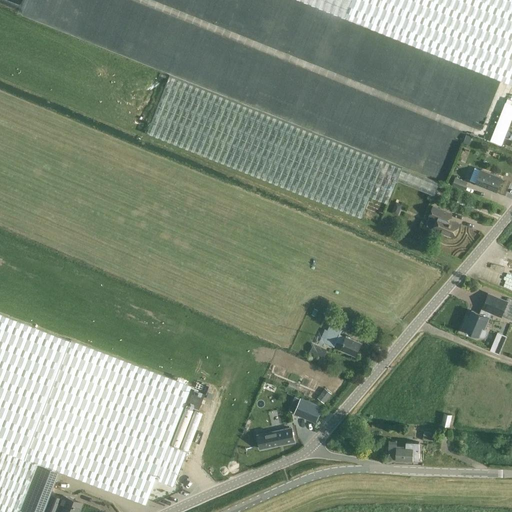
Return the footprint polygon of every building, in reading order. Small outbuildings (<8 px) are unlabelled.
[(511,0),(300,0),(511,84),(511,0)] [(147,133),(361,218),(370,197),(388,204),(397,181),(434,195),(439,183),(169,76),(147,133)] [(498,193),(504,179),(481,170),(475,185),(498,193)] [(453,177),(451,185),(464,188),(465,179),(453,177)] [(433,229),(454,237),(459,224),(444,218),(446,212),(433,207),(429,217),(427,223),(427,226),(434,228),(433,229)] [(509,301),(488,293),(479,314),(472,311),(468,322),(465,321),(462,329),(483,338),(486,337),(488,333),(487,330),(486,329),(493,313),(501,317),(509,301)] [(0,511),(42,511),(50,494),(58,472),(145,505),(154,479),(173,486),(186,451),(168,444),(190,387),(0,313),(0,511)] [(341,349),(355,355),(361,343),(346,337),(340,334),(342,330),(330,324),(326,332),(324,331),(318,343),(322,345),(324,342),(334,347),(336,341),(343,344),(341,349)] [(498,332),(491,349),(500,353),(507,335),(498,332)] [(309,353),(324,357),(326,348),(312,344),(309,353)] [(316,422),(322,407),(301,398),(295,413),(316,422)] [(277,431),(258,435),(261,448),(294,441),(292,428),(291,428),(289,422),(294,421),(291,409),(287,410),(287,412),(268,416),(270,425),(276,424),(277,431)] [(445,409),(441,425),(449,427),(453,411),(445,409)] [(423,431),(422,439),(432,440),(433,432),(423,431)] [(396,460),(419,461),(420,442),(406,442),(406,447),(396,447),(396,441),(390,441),(389,459),(396,459),(396,460)] [(56,511),(78,511),(82,503),(63,495),(62,498),(56,496),(53,503),(59,505),(56,511)]
